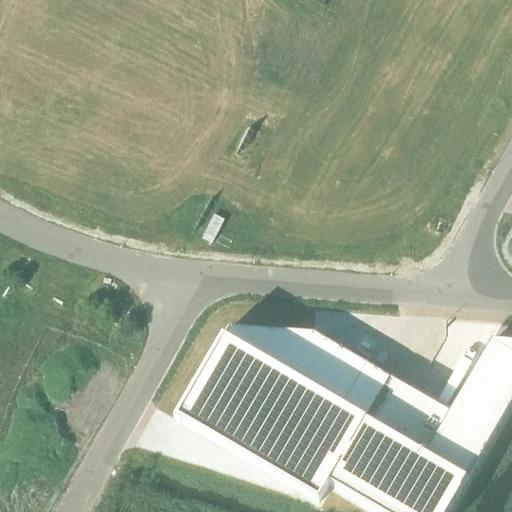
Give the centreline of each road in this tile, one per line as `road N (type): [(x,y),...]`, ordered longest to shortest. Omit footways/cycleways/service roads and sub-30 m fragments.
road 1 (unclassified): [(202,277),(71,511)]
road 2 (unclassified): [(440,295),(202,277)]
road 3 (unclassified): [(202,277),(104,257),(0,214)]
road 4 (unclassified): [(440,295),(511,166)]
